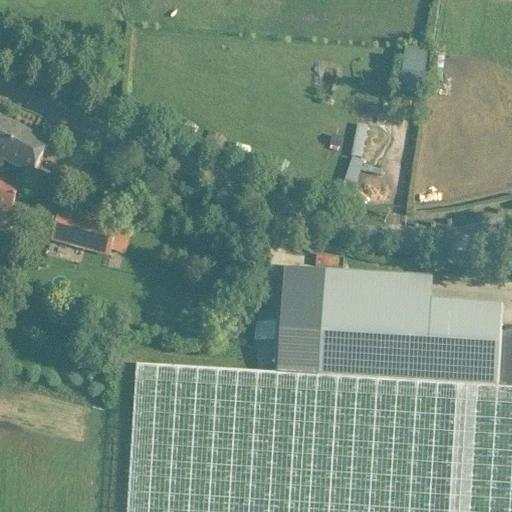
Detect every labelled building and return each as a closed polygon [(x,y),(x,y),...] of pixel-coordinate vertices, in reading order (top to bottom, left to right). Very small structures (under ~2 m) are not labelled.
[(428,92),(430,49),(406,48),(404,91),(428,92)] [(0,159),(32,177),(49,144),(0,118),(0,159)] [(357,171),(374,176),(376,169),(353,163),(348,181),(354,183),(357,171)] [(0,182),(0,226),(7,229),(20,189),(0,182)] [(51,241),(110,258),(119,225),(61,208),(51,241)] [(318,379),(137,367),(128,511),(511,511),(511,331),(510,332),(506,333),(502,335),(504,308),(355,299),(357,275),(285,271),(278,376),(318,379)]
